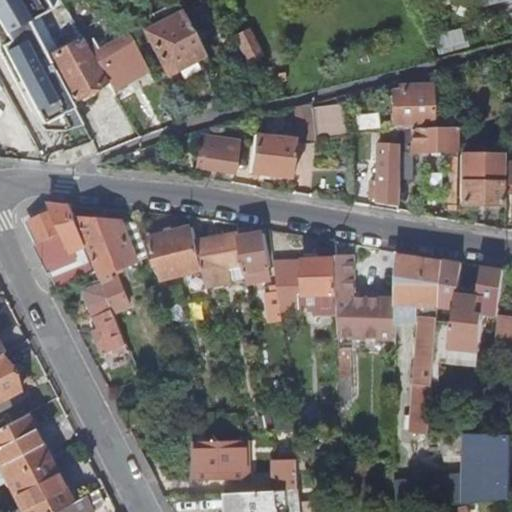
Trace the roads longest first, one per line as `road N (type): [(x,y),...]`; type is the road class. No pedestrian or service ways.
road 1 (residential): [(0,184),(63,181),(200,195),(511,250)]
road 2 (residential): [(0,231),(142,511)]
